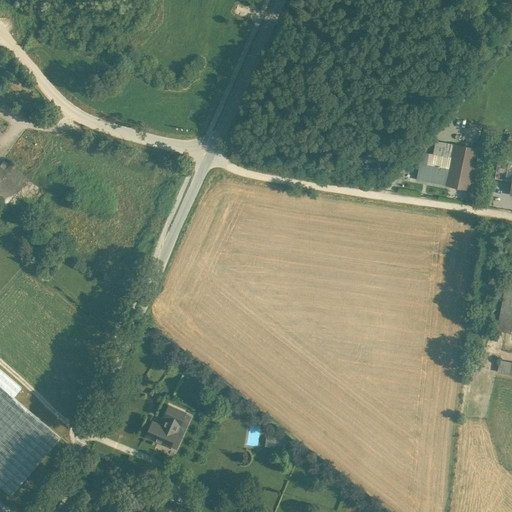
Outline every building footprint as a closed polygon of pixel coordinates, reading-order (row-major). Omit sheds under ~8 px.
[(477,149),(455,145),(450,169),(447,185),(468,189),(477,149)] [(507,161),(498,160),(495,178),(511,180),(511,163),(507,162),(507,161)] [(0,166),(0,201),(5,205),(26,177),(9,164),(4,170),(0,166)] [(450,169),(420,164),(417,179),(447,185),(450,169)] [(511,274),(507,274),(497,330),(510,333),(511,321),(511,274)] [(511,362),(472,354),(470,366),(511,375),(511,362)] [(0,487),(10,496),(60,437),(13,397),(22,387),(0,368),(0,487)] [(146,436),(170,447),(186,412),(169,405),(164,417),(166,418),(163,425),(153,421),(146,436)] [(284,438),(272,436),(271,446),(283,448),(284,438)] [(189,511),(190,509),(161,501),(158,511),(189,511)]
